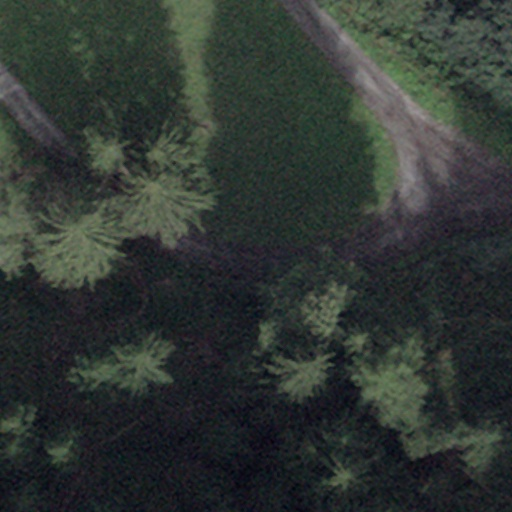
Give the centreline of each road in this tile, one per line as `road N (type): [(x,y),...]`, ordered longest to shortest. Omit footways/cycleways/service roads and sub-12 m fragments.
road 1 (track): [(468,179),(358,251),(206,233),(131,205),(0,86)]
road 2 (track): [(299,0),(398,120),(468,179)]
